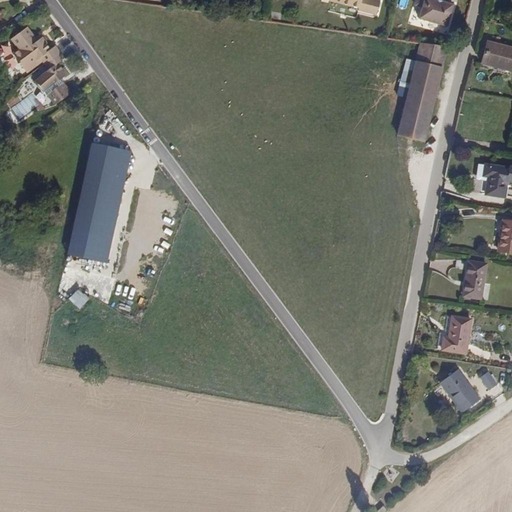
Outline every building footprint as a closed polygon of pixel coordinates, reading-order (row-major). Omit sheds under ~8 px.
[(334,0),(361,5),(361,8),(382,12),(383,0),(334,0)] [(455,24),(461,2),(452,0),(422,0),(422,2),(429,4),(427,16),(455,24)] [(36,62),(52,48),(50,45),(46,48),(38,37),(31,42),(21,27),(4,38),(10,47),(4,52),(15,68),(32,56),(35,59),(36,62)] [(432,138),(455,46),(425,39),(403,132),(432,138)] [(511,70),(511,47),(485,42),(481,64),(511,70)] [(61,73),(53,60),(57,56),(52,48),(36,62),(45,74),(40,77),(51,93),(43,98),(49,107),(65,95),(53,79),(61,73)] [(18,71),(35,59),(32,56),(15,68),(18,71)] [(108,265),(133,153),(93,145),(69,258),(108,265)] [(482,177),(484,165),(478,164),(476,177),(482,177)] [(511,183),(511,168),(509,168),(508,170),(484,165),(482,177),(486,178),(483,195),(504,198),(507,182),(511,183)] [(511,259),(511,227),(500,226),(497,257),(511,259)] [(480,305),(486,269),(469,265),(463,302),(480,305)] [(80,289),(69,300),(80,311),(91,300),(80,289)] [(465,356),(470,324),(451,321),(447,342),(442,341),(441,353),(465,356)] [(497,384),(488,371),(481,375),(489,389),(497,384)] [(478,404),(456,373),(437,386),(460,417),(478,404)]
